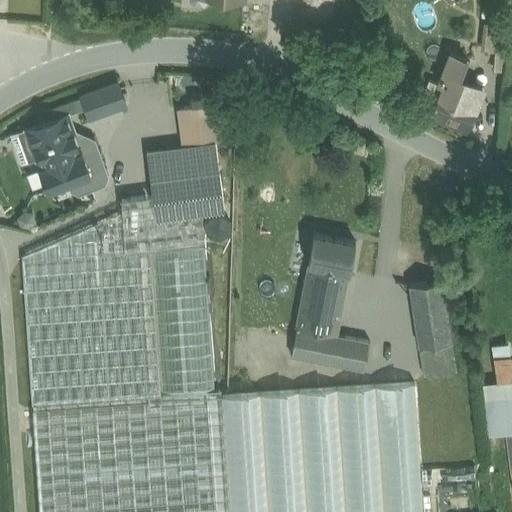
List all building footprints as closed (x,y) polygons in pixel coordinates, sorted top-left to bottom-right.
[(508,23),(492,22),(492,21),(486,21),(484,45),(505,47),(508,23)] [(467,55),(450,48),(438,79),(429,75),(418,106),(432,111),(431,113),(466,127),(480,93),(478,92),(482,83),(460,74),(467,55)] [(118,79),(82,92),(82,94),(86,105),(90,115),(126,102),(118,79)] [(51,106),(50,118),(68,111),(86,105),(82,94),(51,106)] [(217,100),(177,105),(182,142),(222,137),(217,100)] [(50,118),(11,132),(21,161),(36,155),(48,188),(90,171),(90,170),(95,169),(97,162),(88,138),(79,141),(68,111),(50,118)] [(215,139),(146,148),(152,191),(153,191),(156,215),(202,209),(223,206),(218,170),(219,170),(215,139)] [(148,396),(32,404),(39,511),(229,511),(228,493),(221,385),(215,386),(215,387),(161,390),(151,246),(205,242),(202,209),(156,215),(153,191),(152,191),(121,195),(122,207),(22,250),(32,399),(147,391),(148,396)] [(352,240),(316,232),(310,259),(346,267),(352,240)] [(205,242),(151,246),(161,390),(215,387),(215,386),(205,242)] [(346,267),(310,259),(297,322),(332,329),(346,267)] [(438,276),(409,281),(419,342),(448,338),(438,276)] [(332,329),(297,322),(291,349),(329,358),(362,365),(368,337),(332,329)] [(448,338),(419,342),(423,371),(452,367),(448,338)] [(508,340),(495,342),(499,378),(511,376),(511,354),(511,352),(509,352),(508,340)] [(329,358),(291,349),(288,361),(326,369),(329,358)] [(511,376),(499,378),(483,380),(488,431),(507,429),(511,429),(511,376)] [(419,511),(405,384),(352,390),(365,511),(419,511)] [(359,511),(346,391),(292,397),(304,511),(359,511)] [(298,511),(286,397),(240,402),(250,492),(252,511),(298,511)] [(252,511),(250,492),(228,493),(229,511),(252,511)]
